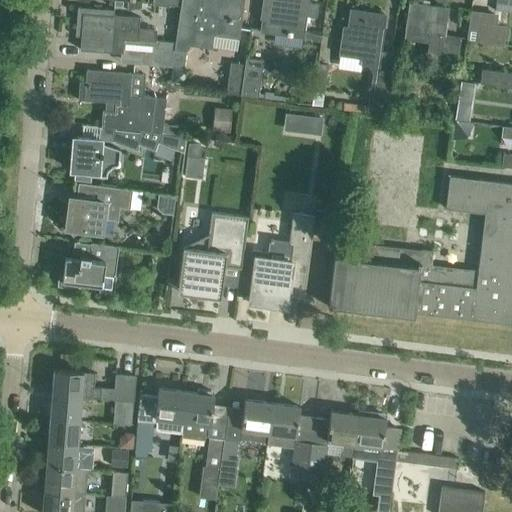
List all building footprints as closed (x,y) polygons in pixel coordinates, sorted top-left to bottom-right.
[(181,0),(181,6),(193,7),(187,48),(190,44),(210,47),(213,32),(238,35),(241,14),(242,0),(181,0)] [(263,0),(263,1),(261,18),(263,19),(261,31),(274,33),(275,31),(303,35),(306,15),(316,17),(318,3),(308,1),(308,0),(263,0)] [(409,1),(406,21),(403,39),(429,43),(427,59),(456,63),(460,37),(444,34),(448,7),(409,1)] [(180,6),(175,39),(174,42),(171,66),(184,68),(193,7),(180,6)] [(113,10),(77,7),(74,36),(80,36),(79,49),(123,53),(124,38),(135,39),(137,39),(139,18),(113,16),(113,10)] [(342,33),(339,54),(362,57),(361,64),(367,65),(373,74),(367,112),(382,114),(387,84),(391,55),(379,53),(384,14),(350,9),(346,34),(342,33)] [(470,11),(467,30),(466,40),(489,43),(494,14),(470,11)] [(174,42),(137,39),(135,39),(133,63),(171,66),(174,42)] [(329,60),(318,58),(311,104),(322,105),(329,60)] [(245,60),(245,65),(240,95),(258,98),(263,62),(245,60)] [(230,63),(226,93),(240,95),(245,65),(230,63)] [(511,71),(481,68),(479,82),(511,86),(511,71)] [(102,109),(100,125),(136,130),(149,131),(150,131),(177,134),(178,125),(162,124),(166,99),(154,97),(139,96),(138,97),(128,96),(130,74),(86,69),(85,80),(78,79),(77,99),(105,101),(104,110),(102,109)] [(511,86),(479,82),(479,83),(511,86),(511,126),(502,125),(502,126),(511,126),(511,86)] [(387,84),(382,114),(395,116),(400,86),(387,84)] [(285,111),(283,128),(321,132),(323,115),(285,111)] [(511,126),(502,126),(501,136),(511,137),(511,126)] [(138,150),(139,132),(113,129),(112,141),(138,150)] [(89,175),(106,177),(107,173),(107,171),(113,166),(115,166),(118,166),(120,149),(100,142),(101,139),(73,136),(70,170),(89,171),(89,175)] [(199,175),(204,143),(188,141),(183,173),(199,175)] [(511,155),(503,154),(502,166),(511,167),(511,155)] [(511,323),(511,182),(452,175),(448,208),(486,213),(479,271),(432,265),(434,251),(337,240),(327,306),(414,316),(414,312),(511,323)] [(78,229),(88,230),(100,231),(102,218),(117,220),(119,207),(129,208),(132,189),(117,187),(97,185),(95,200),(69,197),(68,211),(60,217),(72,233),(78,229)] [(182,246),(180,265),(177,285),(184,286),(183,292),(220,297),(224,265),(241,268),(248,216),(211,211),(208,233),(182,246)] [(253,267),(249,301),(253,301),(253,305),(266,307),(266,303),(276,305),(278,292),(286,293),(285,298),(303,300),(314,215),(292,213),(288,244),(292,244),(290,260),(268,257),(269,253),(252,250),(250,267),(253,267)] [(79,254),(78,258),(78,263),(63,261),(62,275),(59,275),(58,285),(79,287),(80,283),(101,286),(102,273),(114,275),(118,246),(90,242),(88,255),(79,254)] [(53,369),(51,393),(81,396),(115,399),(132,400),(133,395),(134,375),(115,374),(114,388),(94,387),(95,372),(83,371),(53,369)] [(140,394),(138,405),(137,414),(138,414),(136,433),(135,449),(134,449),(133,457),(146,459),(147,451),(151,451),(154,429),(181,432),(186,391),(158,387),(157,396),(140,394)] [(183,414),(181,432),(182,432),(181,436),(204,439),(205,437),(210,437),(206,469),(220,471),(224,439),(226,426),(210,424),(211,415),(214,395),(186,391),(183,414)] [(81,396),(51,393),(49,418),(79,420),(81,396)] [(132,400),(115,399),(113,422),(130,423),(132,400)] [(240,428),(239,441),(267,445),(268,432),(272,403),(244,399),(241,419),(240,428)] [(304,484),(314,417),(298,415),(299,406),(272,403),(267,445),(294,448),(290,483),(304,484)] [(329,419),(314,417),(301,511),(314,511),(318,486),(321,487),(326,452),(352,456),(357,414),(330,410),(329,419)] [(384,427),(385,417),(357,413),(357,414),(352,456),(377,459),(373,493),(379,494),(377,509),(389,510),(399,429),(384,427)] [(79,420),(49,418),(47,442),(77,444),(79,420)] [(120,438),(120,448),(134,449),(135,449),(136,433),(126,433),(120,438)] [(99,434),(97,446),(111,447),(112,436),(99,434)] [(239,441),(224,439),(220,471),(214,511),(226,511),(228,501),(230,501),(239,441)] [(77,444),(47,442),(45,465),(75,468),(77,444)] [(111,447),(97,446),(96,455),(109,457),(111,447)] [(112,449),(111,466),(126,467),(128,450),(112,449)] [(397,451),(396,460),(456,468),(457,463),(458,459),(458,458),(448,456),(410,451),(397,449),(397,451)] [(84,493),(86,469),(75,468),(45,465),(43,490),(84,493)] [(114,470),(111,495),(114,495),(125,496),(128,472),(114,470)] [(481,511),(483,501),(484,491),(454,487),(441,486),(437,511),(481,511)] [(82,511),(84,493),(43,490),(41,511),(82,511)] [(106,495),(104,511),(123,511),(124,505),(125,496),(114,495),(114,496),(106,495)] [(129,511),(169,511),(170,504),(131,500),(129,511)]
